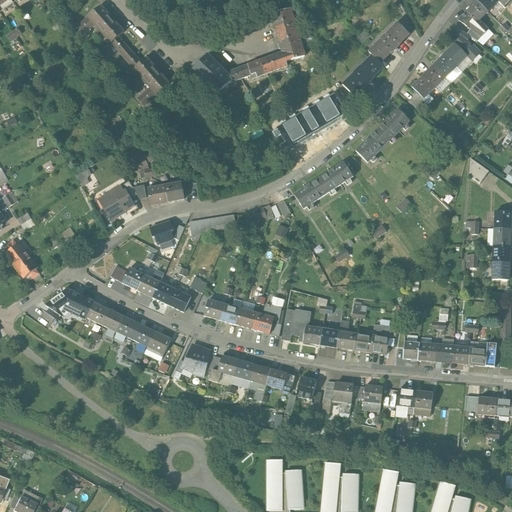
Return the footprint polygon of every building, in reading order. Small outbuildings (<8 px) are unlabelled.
[(495,0),(478,0),(477,2),(488,12),(498,2),(495,0)] [(488,12),(477,2),(466,12),(467,13),(477,23),(479,21),(488,12)] [(112,19),(101,6),(88,17),(88,18),(75,28),(82,36),(94,25),(99,31),(112,19)] [(282,54),(234,71),(238,81),(251,76),(252,80),(288,67),(286,63),(304,57),(299,40),(306,38),(305,35),(298,37),(290,10),(270,16),(282,54)] [(477,23),(467,13),(458,21),(470,30),(481,38),(489,31),(479,21),(477,23)] [(112,19),(99,31),(111,44),(122,56),(129,49),(118,37),(124,33),(112,19)] [(398,24),(386,35),(385,35),(380,40),(380,41),(369,53),(380,64),(390,54),(391,54),(399,46),(399,45),(409,35),(398,24)] [(470,37),(456,26),(451,33),(460,40),(465,44),(466,42),(470,37)] [(18,29),(12,33),(16,38),(21,34),(18,29)] [(481,38),(470,30),(466,34),(477,42),(481,38)] [(12,33),(7,37),(11,42),(16,38),(12,33)] [(472,48),(466,42),(465,44),(460,40),(455,45),(467,57),(471,62),(480,53),(473,47),(472,48)] [(455,45),(444,55),(444,56),(456,68),(467,57),(455,45)] [(141,63),(131,51),(123,57),(133,69),(145,83),(158,71),(146,58),(141,63)] [(207,56),(193,70),(217,93),(220,97),(239,86),(236,82),(238,81),(234,71),(224,75),(207,56)] [(444,56),(433,66),(445,78),(456,68),(444,56)] [(360,68),(354,73),(355,74),(343,86),(354,97),(365,87),(374,79),(373,78),(383,68),(372,57),(360,68)] [(433,66),(423,77),(435,89),(445,78),(433,66)] [(158,71),(145,83),(150,88),(137,99),(144,106),(156,96),(169,85),(158,71)] [(435,89),(423,77),(411,88),(423,100),(435,89)] [(335,96),(272,133),(276,139),(281,136),(285,143),(279,146),(282,151),(345,114),(335,96)] [(155,103),(146,111),(150,115),(159,108),(155,103)] [(398,110),(356,151),(368,163),(409,122),(398,110)] [(488,172),(470,159),(469,177),(479,185),(488,172)] [(344,164),(294,196),(303,210),(353,178),(344,164)] [(89,177),(94,174),(91,168),(78,175),(84,187),(92,183),(89,177)] [(95,175),(90,177),(92,183),(85,187),(86,190),(99,184),(95,175)] [(133,189),(129,183),(121,187),(124,191),(125,190),(131,199),(137,196),(133,189)] [(181,184),(164,187),(167,203),(184,200),(181,184)] [(144,186),(133,189),(137,196),(140,201),(147,199),(144,186)] [(121,187),(102,198),(107,207),(103,209),(111,222),(119,217),(119,216),(135,206),(131,199),(125,190),(124,191),(121,187)] [(164,187),(148,190),(150,206),(167,203),(164,187)] [(9,195),(3,199),(6,203),(12,200),(9,195)] [(12,200),(6,203),(9,208),(15,205),(12,200)] [(291,215),(284,202),(278,205),(284,218),(291,215)] [(270,206),(263,209),(266,218),(267,221),(274,219),(270,206)] [(281,217),(275,206),(271,209),(276,219),(281,217)] [(263,209),(243,215),(246,225),(266,218),(263,209)] [(511,213),(494,213),(494,230),(510,231),(511,213)] [(27,214),(17,220),(21,227),(31,221),(27,214)] [(234,217),(189,223),(191,235),(236,228),(234,217)] [(31,221),(21,227),(25,233),(35,226),(31,221)] [(78,223),(74,226),(80,234),(84,231),(78,223)] [(171,224),(150,230),(153,238),(155,238),(157,245),(173,240),(173,239),(171,232),(173,232),(171,224)] [(184,229),(179,226),(173,239),(179,242),(184,229)] [(510,231),(494,230),(493,247),(510,247),(510,231)] [(14,242),(7,246),(11,251),(5,255),(8,259),(7,259),(14,268),(28,257),(19,244),(17,246),(14,242)] [(510,247),(493,247),(493,263),(509,264),(510,247)] [(349,249),(337,255),(341,261),(352,255),(349,249)] [(28,257),(14,268),(20,276),(21,276),(24,279),(29,275),(32,280),(39,275),(35,270),(38,269),(28,257)] [(509,264),(493,263),(492,281),(509,281),(509,264)] [(145,276),(130,269),(122,284),(138,292),(145,276)] [(153,280),(145,276),(138,292),(153,299),(160,284),(164,276),(157,272),(153,280)] [(191,287),(204,294),(209,283),(197,276),(191,287)] [(176,291),(160,284),(153,299),(168,306),(176,291)] [(86,318),(94,304),(67,291),(46,306),(65,319),(72,313),(86,320),(86,318)] [(191,298),(176,291),(168,306),(183,314),(191,298)] [(225,305),(209,301),(204,317),(220,321),(225,305)] [(109,311),(94,304),(86,318),(102,326),(109,311)] [(241,310),(225,305),(220,321),(237,326),(241,310)] [(441,322),(452,321),(451,308),(441,309),(441,322)] [(257,314),(241,310),(237,326),(253,330),(257,314)] [(124,318),(109,311),(102,326),(117,333),(124,318)] [(511,344),(510,312),(500,313),(500,345),(511,344)] [(274,319),(257,314),(253,330),(269,335),(274,319)] [(139,326),(124,318),(117,333),(132,340),(139,326)] [(155,333),(139,326),(132,340),(147,348),(155,333)] [(323,330),(306,327),(304,344),(320,346),(323,330)] [(390,329),(375,327),(373,337),(371,353),(386,355),(387,346),(390,329)] [(397,330),(390,329),(387,346),(395,347),(397,330)] [(339,332),(323,330),(320,346),(337,349),(339,332)] [(400,331),(397,349),(404,350),(404,343),(405,343),(406,332),(400,331)] [(356,335),(339,332),(337,349),(353,351),(356,335)] [(171,341),(155,333),(147,348),(163,356),(171,341)] [(373,337),(356,335),(353,351),(371,354),(371,353),(373,337)] [(405,343),(404,343),(404,350),(403,360),(418,361),(420,345),(405,343)] [(487,351),(470,349),(469,366),(495,368),(497,345),(488,344),(487,351)] [(437,346),(420,345),(418,361),(435,363),(437,346)] [(453,348),(437,346),(435,363),(452,364),(453,348)] [(205,371),(209,356),(210,353),(194,348),(186,364),(184,370),(182,375),(191,378),(193,374),(203,377),(205,371)] [(470,349),(453,348),(452,364),(469,366),(470,349)] [(511,350),(502,349),(501,368),(511,369),(511,350)] [(221,360),(209,356),(205,371),(211,373),(210,376),(220,379),(221,374),(218,373),(221,360)] [(238,361),(222,357),(221,360),(218,373),(221,374),(234,377),(238,361)] [(184,370),(186,364),(181,361),(176,372),(182,375),(184,370)] [(255,365),(238,361),(234,377),(250,382),(255,365)] [(271,370),(255,365),(250,382),(267,386),(271,370)] [(288,374),(271,370),(267,386),(283,391),(285,385),(288,374)] [(296,376),(288,374),(285,385),(293,387),(296,376)] [(317,382),(301,378),(297,395),(312,400),(317,382)] [(336,383),(328,382),(324,400),(331,401),(334,401),(336,383)] [(354,386),(336,383),(334,401),(331,401),(330,405),(340,406),(340,414),(350,415),(354,386)] [(383,389),(366,386),(365,389),(364,401),(364,403),(381,405),(383,389)] [(416,393),(399,391),(397,407),(414,409),(416,393)] [(433,395),(416,393),(414,409),(431,411),(433,395)] [(296,398),(290,396),(286,411),(292,412),(296,398)] [(479,399),(466,397),(465,412),(478,413),(479,399)] [(496,400),(479,399),(478,413),(478,415),(495,417),(496,400)] [(511,411),(511,401),(496,400),(495,417),(511,418),(511,411)] [(327,404),(325,410),(332,412),(334,406),(327,404)] [(319,407),(313,406),(311,418),(317,419),(319,407)] [(411,511),(415,485),(412,485),(400,483),(399,487),(396,486),(399,473),(386,471),(384,471),(375,511),(357,511),(358,476),(356,475),(355,475),(343,475),(343,478),(340,478),(341,465),(328,464),(326,464),(321,511),(289,511),(290,511),(301,510),(304,510),(301,471),(298,471),(285,472),(286,474),(283,474),(283,461),(270,461),(267,461),(267,511),(468,511),(470,501),(468,500),(455,497),(455,501),(452,500),(456,487),(443,484),(441,483),(432,511),(411,511)] [(23,490),(13,511),(14,511),(32,511),(35,508),(37,510),(42,499),(23,490)]
